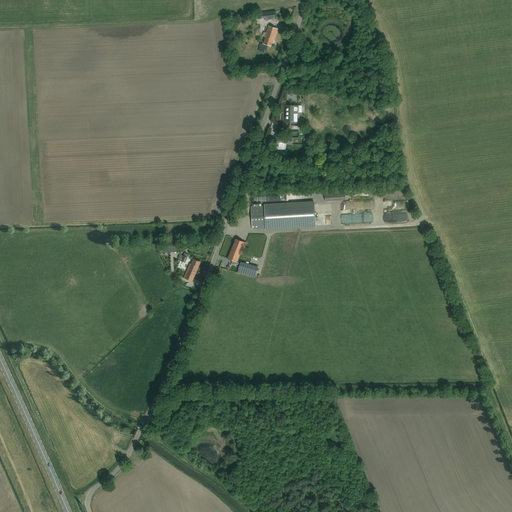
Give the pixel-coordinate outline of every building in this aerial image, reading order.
[(258,13),(258,19),(265,18),(265,20),(275,19),(274,11),(258,13)] [(274,40),(278,29),(269,26),(265,37),(266,37),(264,44),(271,46),(273,40),(274,40)] [(287,106),(286,122),(298,123),(298,112),(298,106),(287,106)] [(275,137),(275,144),(286,144),(292,144),(292,143),(293,144),(293,150),(304,150),(304,138),(293,138),(293,139),(292,139),(292,138),(286,137),(275,137)] [(251,206),(252,229),(265,228),(265,229),(316,226),(314,202),(264,205),(264,206),(251,206)] [(236,262),(241,248),(242,247),(243,248),(244,247),(246,244),(245,243),(244,242),(236,239),(228,259),(236,262)] [(182,256),(180,260),(185,262),(187,258),(188,255),(184,253),(183,256),(182,256)] [(190,264),(184,278),(192,281),(200,262),(194,259),(191,264),(190,264)] [(258,267),(240,262),(237,273),(255,277),(258,267)]
